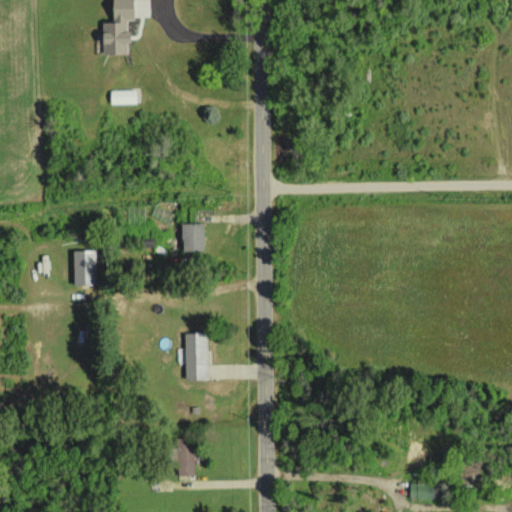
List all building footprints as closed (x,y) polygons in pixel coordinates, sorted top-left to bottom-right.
[(126,52),(125,19),(132,19),(131,0),(109,0),(110,21),(99,21),(100,53),(126,52)] [(110,104),(135,103),(135,90),(109,90),(110,104)] [(180,251),(202,250),(201,222),(180,223),(180,251)] [(72,285),(95,284),(94,249),(72,250),(72,285)] [(184,379),(206,379),(205,332),(183,332),(184,379)] [(169,448),(170,462),(177,461),(178,475),(193,475),(192,438),(175,438),(175,447),(169,448)] [(430,483),(408,482),(408,498),(430,499),(430,483)]
